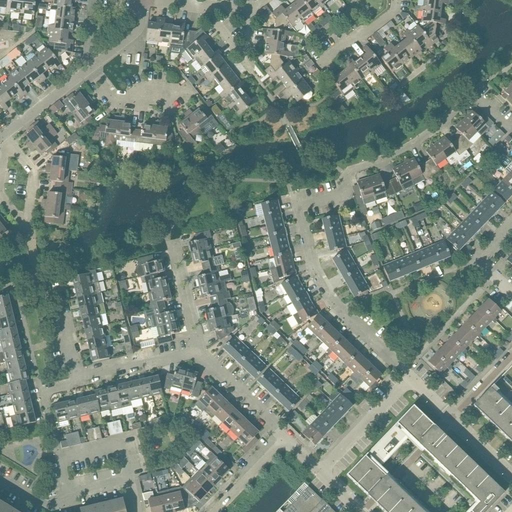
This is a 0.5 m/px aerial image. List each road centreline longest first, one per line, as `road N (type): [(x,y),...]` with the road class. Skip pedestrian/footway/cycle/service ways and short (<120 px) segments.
road 1 (residential): [(511,123),(471,94),(401,151),(347,173),(343,189),(295,202)]
road 2 (residential): [(409,376),(333,304),(312,266),(295,202)]
road 3 (residential): [(129,478),(119,437),(58,452),(70,493)]
road 4 (residential): [(409,376),(319,472)]
road 5 (residential): [(362,511),(452,418)]
road 6 (residential): [(198,4),(245,63),(251,10)]
road 7 (residential): [(286,439),(198,352)]
road 8 (residential): [(198,352),(79,382)]
road 9 (residential): [(79,382),(56,290),(42,293),(39,280)]
